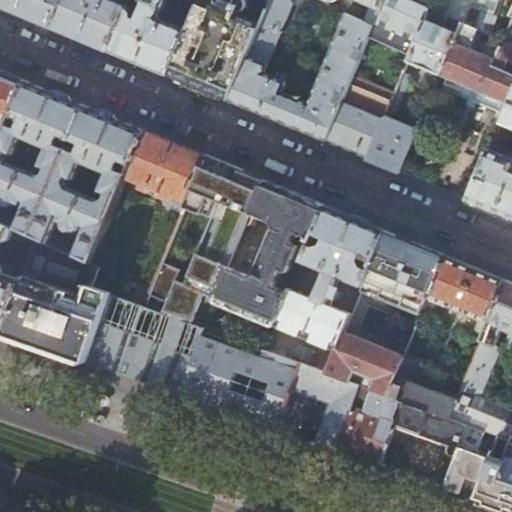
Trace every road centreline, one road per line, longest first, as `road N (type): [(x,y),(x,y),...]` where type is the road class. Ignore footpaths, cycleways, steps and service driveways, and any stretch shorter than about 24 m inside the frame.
road 1 (residential): [(0,34),(511,250)]
road 2 (primary): [(324,511),(0,400)]
